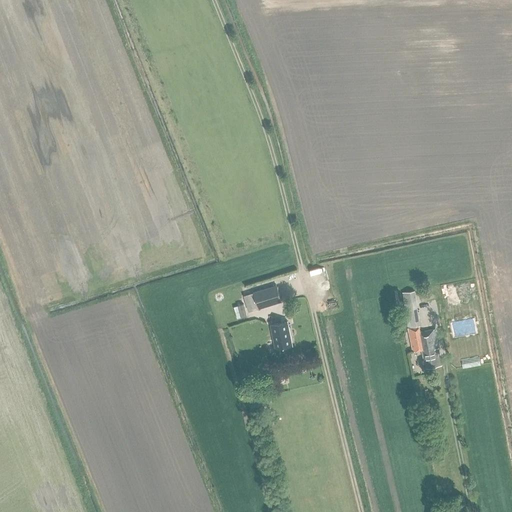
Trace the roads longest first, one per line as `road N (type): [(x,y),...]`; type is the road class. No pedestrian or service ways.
road 1 (unknown): [(358,511),(271,156),(213,0)]
road 2 (track): [(472,511),(444,364)]
